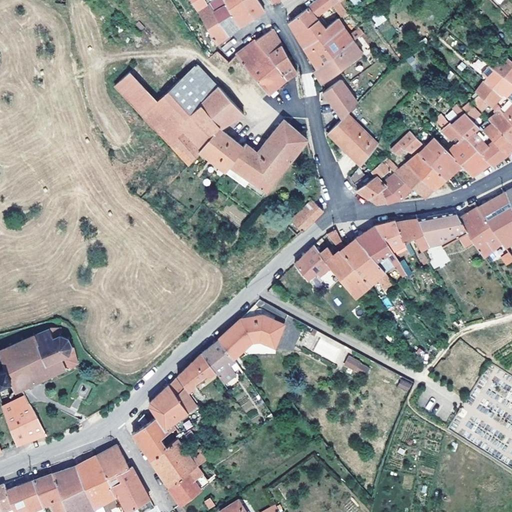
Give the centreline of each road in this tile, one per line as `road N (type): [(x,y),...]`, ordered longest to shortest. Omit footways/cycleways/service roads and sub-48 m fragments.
road 1 (residential): [(114,422),(320,225),(341,216)]
road 2 (residential): [(341,216),(306,72),(273,16)]
road 3 (residential): [(341,216),(451,201),(511,169)]
road 4 (residential): [(0,469),(114,422)]
